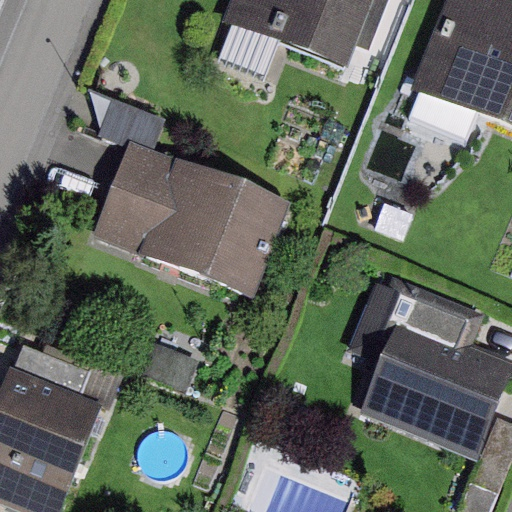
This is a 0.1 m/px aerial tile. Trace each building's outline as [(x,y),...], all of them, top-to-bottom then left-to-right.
[(378,0),(235,0),(223,30),(346,80),(378,0)] [(511,10),(486,0),(452,0),(412,97),(511,138),(511,10)] [(294,215),(135,149),(96,243),(255,309),(294,215)] [(483,331),(396,294),(368,357),(386,364),(361,421),(476,471),(511,388),(511,377),(470,360),(483,331)] [(104,413),(11,377),(0,405),(0,511),(64,511),(68,503),(75,486),(84,462),(104,413)]
